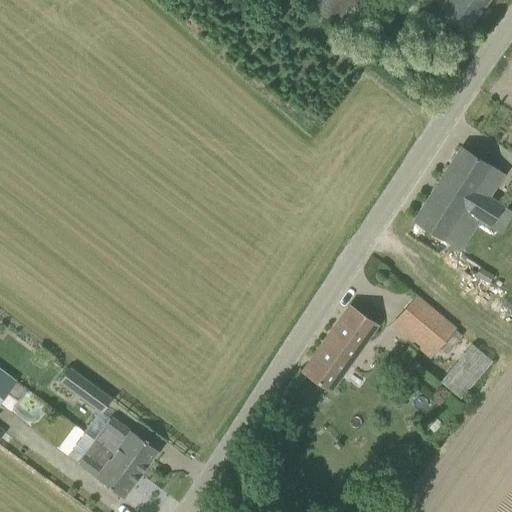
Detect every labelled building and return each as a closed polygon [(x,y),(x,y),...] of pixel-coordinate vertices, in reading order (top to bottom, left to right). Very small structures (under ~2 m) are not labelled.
[(366,0),(303,0),(342,31),(366,0)] [(433,0),(432,2),(467,29),(488,0),(433,0)] [(488,224),(500,206),(473,189),(489,164),(461,147),(414,221),(451,244),(472,213),(488,224)] [(431,357),(454,330),(416,297),(392,324),(431,357)] [(327,388),(374,323),(350,305),(303,371),(327,388)] [(458,398),(492,360),(472,342),(438,380),(458,398)] [(100,412),(111,398),(69,367),(59,381),(100,412)] [(0,402),(16,381),(0,368),(0,402)] [(140,472),(156,449),(112,417),(96,439),(140,472)] [(122,496),(140,472),(96,439),(86,431),(68,455),(122,496)]
